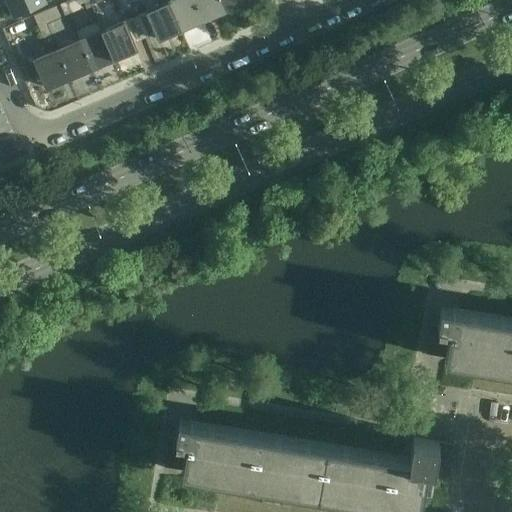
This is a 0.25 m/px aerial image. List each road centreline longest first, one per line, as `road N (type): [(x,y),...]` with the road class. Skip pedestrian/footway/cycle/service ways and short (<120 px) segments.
road 1 (secondary): [(511,9),(0,231)]
road 2 (secondary): [(0,281),(511,63)]
road 3 (residential): [(292,24),(26,139),(0,78)]
